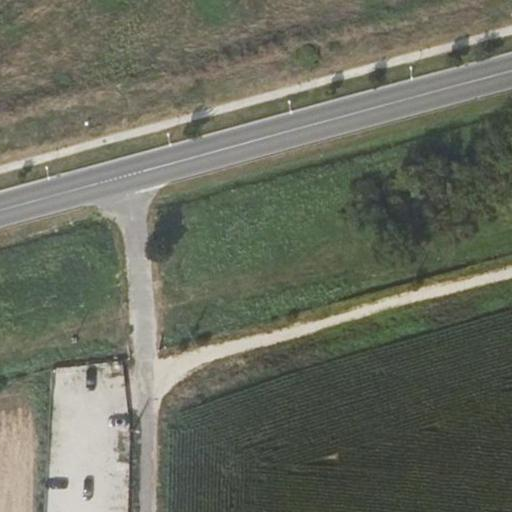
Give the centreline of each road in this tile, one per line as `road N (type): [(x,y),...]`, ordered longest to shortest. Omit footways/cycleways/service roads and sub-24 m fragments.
road 1 (unclassified): [(511,75),(0,214)]
road 2 (track): [(148,383),(511,300)]
